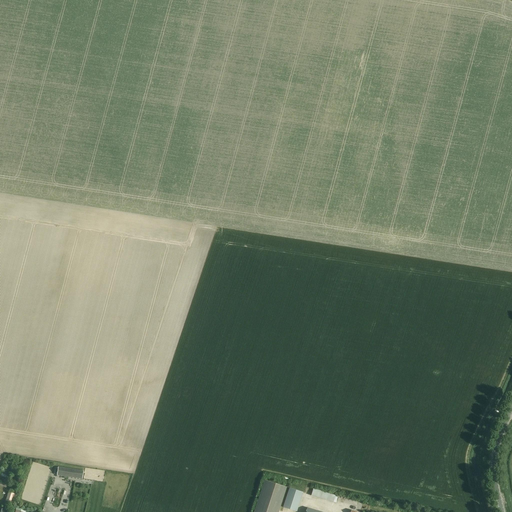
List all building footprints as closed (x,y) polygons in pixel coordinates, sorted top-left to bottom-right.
[(82,477),(83,471),(58,467),(57,475),(68,477),(69,475),(82,477)] [(278,511),(287,487),(263,479),(252,511),(278,511)] [(290,488),(284,507),(297,511),(303,493),(290,488)] [(9,489),(7,498),(14,501),(17,492),(9,489)] [(336,503),(337,501),(338,496),(313,489),(311,496),(336,503)]
